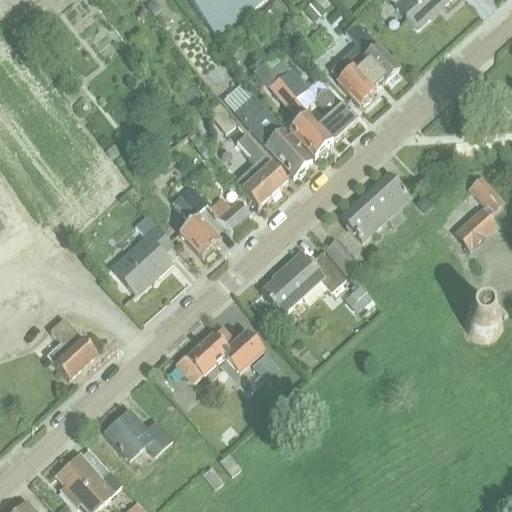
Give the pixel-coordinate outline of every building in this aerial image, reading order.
[(182,0),(215,42),(269,0),(182,0)] [(408,0),(394,13),(415,35),(453,0),(408,0)] [(279,2),(271,7),(280,18),(287,13),(279,2)] [(153,3),(145,9),(153,19),(160,13),(153,3)] [(313,5),(302,15),(310,24),(321,14),(313,5)] [(273,10),(266,15),(273,25),(280,20),(273,10)] [(141,12),(136,21),(142,25),(147,15),(141,12)] [(339,86),(336,88),(358,112),(360,110),(360,111),(365,110),(370,105),(372,101),(371,100),(376,95),(374,93),(381,87),(383,89),(399,75),(355,27),(343,37),(357,53),(330,77),(339,86)] [(290,75),(277,86),(294,106),(307,95),(290,75)] [(66,79),(53,88),(69,108),(81,98),(66,79)] [(294,106),(277,86),(268,93),(294,124),(297,122),(300,125),(287,137),(313,164),(316,162),(319,164),(325,158),(325,154),(332,148),(327,143),(318,132),(317,133),(306,120),(294,106)] [(327,143),(332,148),(355,126),(326,94),(322,99),(320,98),(313,104),(329,122),(318,132),(327,143)] [(302,175),(310,167),(252,104),(235,119),(265,152),(264,154),(292,184),(295,181),(298,183),(304,178),(302,175)] [(236,130),(219,108),(208,117),(225,139),(236,130)] [(197,152),(202,148),(198,143),(192,136),(187,140),(193,147),(197,152)] [(287,189),(254,153),(244,141),(236,148),(250,163),(249,164),(254,170),(233,189),(257,215),(287,189)] [(196,154),(204,163),(210,158),(202,149),(196,154)] [(162,177),(175,167),(161,151),(149,161),(162,177)] [(410,205),(405,200),(388,181),(366,202),(387,226),(410,205)] [(426,196),(433,190),(425,181),(418,187),(426,196)] [(212,255),(220,248),(195,219),(206,210),(189,194),(171,209),(186,226),(188,225),(191,228),(178,239),(201,265),(204,262),(205,264),(213,257),(212,255)] [(423,200),(416,207),(423,216),(431,209),(423,200)] [(387,226),(366,202),(341,224),(363,248),(387,226)] [(224,209),(220,212),(212,220),(230,239),(249,221),(237,208),(229,215),(224,209)] [(146,246),(112,277),(134,301),(156,280),(155,279),(161,273),(166,268),(160,261),(170,252),(152,233),(143,223),(133,232),(142,242),(146,246)] [(348,278),(354,273),(357,271),(335,247),(327,254),(348,278)] [(310,269),(303,260),(261,297),(282,321),(320,287),(331,299),(344,286),(321,260),(310,269)] [(471,314),(467,319),(464,326),(465,332),(467,339),(472,344),(478,347),(485,347),(491,346),(497,343),(501,338),(503,332),(503,325),(501,319),(497,314),(491,311),(484,310),(477,311),(471,314)] [(67,387),(96,361),(63,326),(49,339),(59,351),(46,364),(67,387)] [(238,379),(262,357),(245,339),(230,352),(227,349),(232,345),(222,334),(213,341),(186,364),(184,362),(174,371),(185,383),(186,382),(193,390),(202,382),(223,362),(238,379)] [(264,359),(253,368),(264,381),(275,371),(264,359)] [(171,446),(155,428),(146,436),(128,417),(104,440),(129,467),(145,452),(154,462),(171,446)] [(229,458),(219,466),(231,482),(241,475),(229,458)] [(112,500),(121,492),(107,477),(99,483),(102,486),(100,487),(78,463),(57,482),(66,492),(61,497),(73,511),(78,506),(83,511),(93,511),(102,505),(103,506),(111,499),(112,500)] [(110,467),(104,473),(110,479),(116,474),(110,467)] [(212,473),(201,480),(213,497),(224,489),(212,473)]
